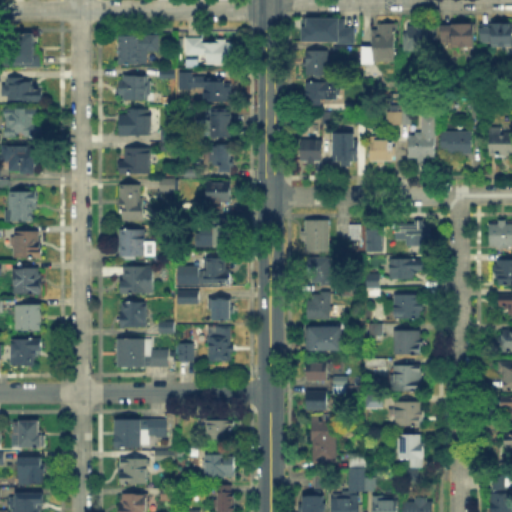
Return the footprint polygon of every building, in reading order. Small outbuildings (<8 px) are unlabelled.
[(342,15),(342,24),(353,24),(352,42),(301,42),(301,15),(342,15)] [(376,63),(365,63),(365,47),(372,47),(372,28),(378,28),(378,22),(395,22),(395,62),(376,62),(376,63)] [(511,23),(511,47),(495,47),(495,44),(481,44),(481,26),(495,26),(495,23),(511,23)] [(408,51),(403,51),(404,37),(408,37),(408,25),(437,25),(437,51),(408,51)] [(444,26),(474,26),(474,46),(444,45),(444,26)] [(37,32),(37,51),(42,51),(42,65),(4,65),(4,32),(37,32)] [(140,64),(119,64),(120,36),(161,37),(161,53),(148,53),(148,64),(140,64)] [(203,39),(203,43),(213,43),(213,39),(230,40),(230,43),(232,43),(232,64),(207,64),(207,57),(186,57),(186,39),(203,39)] [(329,51),(329,75),(306,75),(306,51),(329,51)] [(148,74),(148,80),(152,80),(152,94),(148,94),(148,101),(124,101),(124,95),(120,95),(120,80),(124,80),(124,74),(148,74)] [(195,74),(195,78),(205,78),(205,80),(225,80),(225,86),(232,86),(232,98),(225,98),(225,99),(205,99),(205,90),(195,90),(183,90),(183,74),(195,74)] [(23,78),(23,80),(35,80),(35,101),(23,101),(8,101),(9,96),(2,96),(2,85),(9,85),(9,78),(23,78)] [(323,108),(306,108),(306,82),(338,82),(338,100),(323,100),(323,108)] [(5,137),(5,111),(20,111),(20,106),(39,106),(39,119),(43,119),(43,137),(25,137),(25,133),(16,133),(16,137),(5,137)] [(322,123),(323,108),(331,108),(331,123),(322,123)] [(150,109),(150,112),(151,112),(151,116),(152,116),(152,132),(150,132),(150,137),(120,136),(120,115),(128,115),(128,109),(150,109)] [(389,123),(389,111),(401,111),(401,123),(389,123)] [(214,137),(215,112),(232,112),(232,137),(214,137)] [(436,116),(436,138),(437,138),(437,157),(409,157),(409,138),(415,138),(415,133),(422,133),(422,116),(436,116)] [(502,125),(502,133),(511,133),(511,154),(488,154),(488,149),(488,125),(502,125)] [(161,139),(161,126),(172,126),(172,139),(161,139)] [(470,150),(470,155),(450,155),(450,150),(441,150),(441,133),(473,133),(473,150),(470,150)] [(370,162),(370,139),(395,139),(395,163),(370,162)] [(335,141),(357,141),(358,162),(336,162),(335,141)] [(303,142),(323,142),(323,162),(303,161),(303,142)] [(36,162),(36,172),(36,176),(21,176),(21,172),(9,172),(9,162),(7,162),(7,145),(36,145),(36,162)] [(126,160),(127,149),(150,149),(150,174),(121,174),(121,160),(126,160)] [(231,166),(231,173),(221,173),(221,166),(214,166),(214,150),(217,150),(217,149),(231,149),(231,166)] [(186,176),(186,168),(198,168),(198,176),(186,176)] [(161,194),(161,181),(176,181),(176,194),(161,194)] [(208,201),(208,183),(232,183),(232,201),(208,201)] [(123,186),(142,186),(142,200),(145,200),(145,219),(123,219),(123,186)] [(35,190),(35,193),(38,193),(38,207),(34,207),(34,222),(10,222),(10,190),(35,190)] [(412,221),(392,221),(392,237),(404,237),(404,243),(429,244),(429,222),(420,221),(420,217),(412,217),(412,221)] [(330,219),(330,252),(307,252),(307,240),(301,240),(301,230),(307,230),(307,219),(330,219)] [(508,220),(508,224),(511,224),(511,247),(511,250),(499,250),(499,247),(491,247),(491,224),(499,224),(499,220),(508,220)] [(351,239),(351,223),(362,223),(362,243),(355,243),(355,239),(351,239)] [(214,247),(214,224),(230,224),(230,247),(214,247)] [(382,226),(364,226),(364,249),(381,250),(382,226)] [(148,230),(148,258),(122,258),(122,230),(148,230)] [(42,232),(41,257),(16,257),(16,232),(42,232)] [(332,274),(332,285),(318,285),(318,283),(312,283),(312,274),(307,274),(307,258),(332,258),(332,274)] [(227,259),(227,266),(232,266),(232,283),(227,283),(227,285),(204,285),(204,259),(227,259)] [(511,286),(498,286),(498,279),(495,277),(495,274),(495,270),(494,270),(495,265),(498,264),(498,259),(511,259),(511,286)] [(391,276),(391,260),(424,260),(424,270),(417,270),(417,273),(413,273),(413,277),(391,276)] [(125,294),(121,294),(121,280),(125,280),(125,266),(154,266),(154,294),(125,294)] [(199,267),(199,272),(203,272),(203,285),(181,285),(181,267),(199,267)] [(15,269),(42,269),(42,295),(15,295),(15,269)] [(368,287),(368,274),(380,275),(380,287),(368,287)] [(181,305),(181,290),(201,290),(201,305),(181,305)] [(317,291),(331,291),(331,304),(332,304),(332,320),(307,320),(308,301),(312,301),(312,294),(317,294),(317,291)] [(397,320),(397,295),(402,295),(402,293),(415,293),(415,295),(420,295),(420,301),(424,301),(424,311),(421,311),(421,320),(397,320)] [(511,294),(511,314),(511,306),(497,306),(497,294),(511,294)] [(232,299),(232,320),(205,320),(205,299),(232,299)] [(147,303),(147,328),(122,328),(122,303),(147,303)] [(15,332),(15,305),(42,305),(42,332),(15,332)] [(160,334),(160,322),(176,322),(175,334),(160,334)] [(370,337),(370,325),(385,325),(385,338),(370,337)] [(232,345),(232,362),(211,362),(211,345),(206,345),(206,336),(216,336),(216,326),(232,327),(232,345)] [(343,328),(343,351),(307,350),(308,327),(343,328)] [(511,330),(511,351),(503,351),(503,346),(499,346),(499,336),(504,336),(504,330),(511,330)] [(421,332),(421,354),(396,354),(396,332),(421,332)] [(36,366),(13,366),(13,340),(43,340),(43,352),(36,352),(36,366)] [(120,340),(146,340),(146,359),(150,359),(150,353),(169,353),(169,367),(120,367),(120,340)] [(195,344),(195,361),(180,361),(180,344),(195,344)] [(365,358),(365,372),(380,372),(381,358),(365,358)] [(307,361),(307,381),(328,380),(328,361),(307,361)] [(511,361),(511,388),(505,388),(505,373),(500,373),(500,361),(511,361)] [(423,366),(423,393),(392,393),(392,367),(423,366)] [(334,378),(334,393),(347,393),(347,378),(334,378)] [(307,389),(307,410),(328,409),(328,389),(307,389)] [(367,409),(367,396),(385,396),(384,409),(367,409)] [(511,396),(511,421),(511,409),(501,409),(501,396),(511,396)] [(422,418),(422,426),(396,426),(396,402),(422,402),(422,412),(425,412),(425,418),(422,418)] [(333,425),(333,437),(337,437),(337,463),(313,463),(313,442),(310,442),(310,421),(311,421),(311,416),(333,416),(333,425)] [(150,436),(150,419),(168,419),(168,436),(150,436)] [(116,449),(116,420),(144,420),(144,449),(116,449)] [(207,439),(207,420),(234,420),(234,440),(207,439)] [(14,423),(43,423),(43,442),(48,442),(48,448),(14,448),(14,423)] [(511,433),(504,433),(503,454),(511,454),(511,433)] [(425,458),(425,469),(411,469),(411,457),(400,457),(400,434),(425,434),(425,458)] [(348,449),(348,463),(363,463),(363,449),(348,449)] [(205,479),(206,455),(236,455),(236,479),(205,479)] [(21,459),(46,459),(46,484),(21,484),(21,459)] [(130,460),(130,461),(155,461),(155,475),(149,475),(149,484),(125,484),(125,483),(121,483),(121,474),(125,474),(125,470),(121,470),(121,460),(130,460)] [(366,471),(366,477),(372,477),(372,491),(349,491),(349,470),(366,471)] [(403,479),(403,470),(413,471),(413,480),(403,479)] [(314,488),(314,475),(330,475),(330,488),(314,488)] [(511,487),(508,487),(508,493),(511,493),(511,511),(491,511),(491,493),(494,493),(494,478),(511,478),(511,487)] [(160,498),(160,487),(172,487),(172,498),(160,498)] [(235,487),(235,494),(236,494),(236,511),(217,511),(217,494),(219,494),(219,487),(235,487)] [(334,511),(334,491),(360,491),(360,511),(334,511)] [(44,496),(44,511),(16,511),(16,496),(44,496)] [(148,496),(148,511),(121,511),(122,496),(148,496)] [(304,511),(304,496),(325,496),(325,511),(304,511)] [(383,496),(383,499),(398,499),(398,511),(373,511),(373,496),(383,496)] [(427,497),(427,501),(434,501),(434,511),(405,511),(405,501),(414,501),(414,496),(427,497)]
